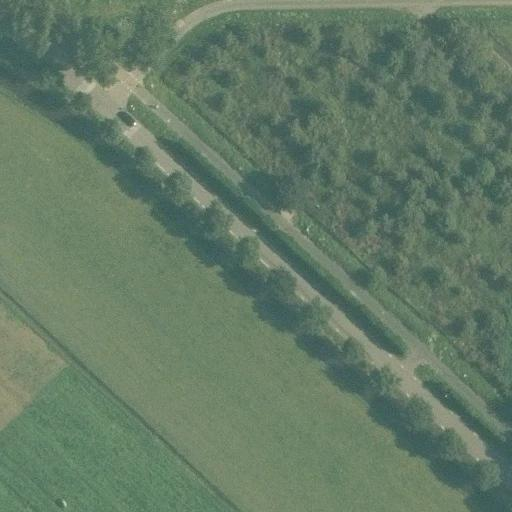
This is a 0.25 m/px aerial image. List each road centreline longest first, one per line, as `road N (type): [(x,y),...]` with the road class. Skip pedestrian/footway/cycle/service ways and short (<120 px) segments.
road 1 (tertiary): [(511,484),(106,110)]
road 2 (unclassified): [(106,110),(189,24),(251,3),(408,0)]
road 3 (tertiary): [(106,110),(0,12)]
